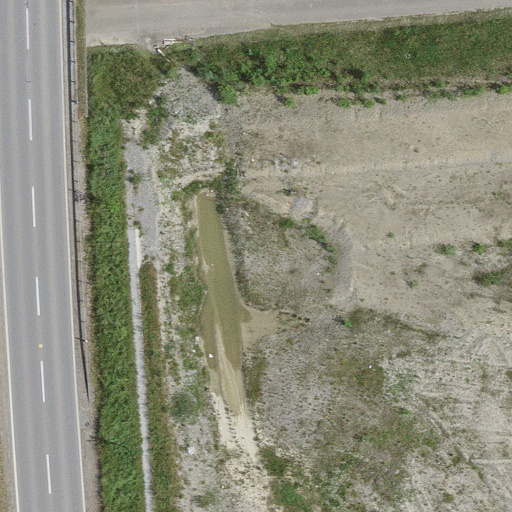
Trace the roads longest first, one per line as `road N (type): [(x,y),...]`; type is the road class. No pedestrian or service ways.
road 1 (primary): [(26,0),(52,511)]
road 2 (unclassified): [(0,29),(439,0)]
